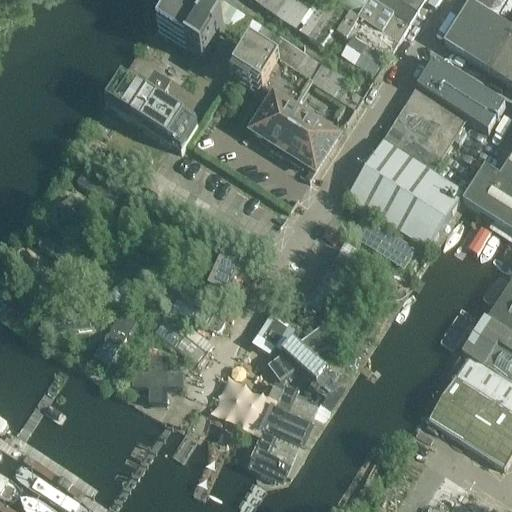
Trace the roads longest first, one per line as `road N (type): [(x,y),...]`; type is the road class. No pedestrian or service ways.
road 1 (unclassified): [(188,416),(450,0)]
road 2 (unclassified): [(511,508),(441,463),(411,511)]
